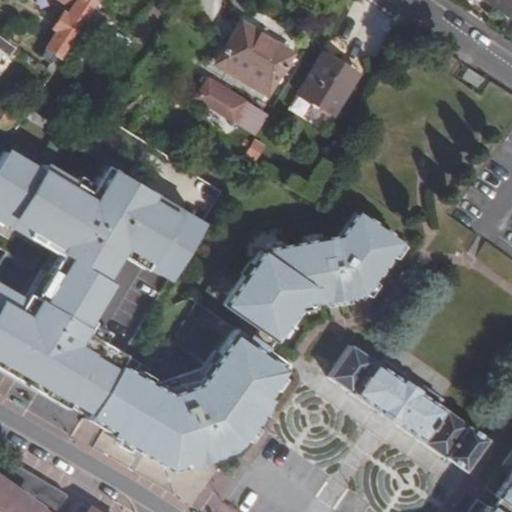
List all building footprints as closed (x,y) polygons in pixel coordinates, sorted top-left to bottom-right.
[(90,9),(92,5),(83,0),(48,0),(68,13),(65,17),(58,14),(48,27),(55,32),(44,50),(57,60),(79,27),(90,9)] [(511,4),(511,0),(476,0),(482,4),(484,0),(505,14),(511,4)] [(98,15),(90,9),(79,27),(87,32),(98,15)] [(286,56),(238,26),(216,62),(265,93),(286,56)] [(9,31),(2,41),(11,47),(17,37),(9,31)] [(2,41),(0,39),(0,53),(4,56),(11,47),(2,41)] [(57,60),(44,50),(38,59),(52,68),(57,60)] [(353,78),(317,58),(294,98),(330,118),(353,78)] [(466,71),(461,79),(476,89),(481,81),(466,71)] [(251,110),(200,78),(197,84),(202,87),(194,98),(235,124),(236,122),(241,125),(251,110)] [(264,119),(251,110),(241,125),(255,134),(264,119)] [(15,123),(0,112),(0,135),(6,140),(15,123)] [(41,363),(67,319),(93,277),(101,282),(118,253),(152,196),(103,165),(87,191),(41,163),(37,170),(2,149),(0,152),(0,224),(41,249),(49,254),(22,300),(3,288),(2,291),(0,289),(0,364),(9,370),(20,350),(41,363)] [(166,282),(200,225),(152,196),(118,253),(166,282)] [(360,299),(399,244),(356,214),(338,238),(263,253),(260,253),(222,306),(272,342),(296,308),(360,299)] [(67,348),(76,334),(70,331),(75,323),(67,319),(41,363),(52,369),(65,347),(67,348)] [(209,366),(148,387),(140,381),(147,369),(122,355),(121,356),(84,417),(104,429),(102,432),(165,470),(178,465),(179,468),(194,463),(191,456),(203,452),(205,459),(220,454),(220,451),(235,446),(273,392),(268,389),(276,378),(285,366),(234,330),(209,366)] [(84,417),(121,356),(101,345),(90,362),(65,406),(84,417)] [(65,406),(90,362),(67,348),(65,347),(52,369),(41,363),(28,385),(65,406)] [(437,408),(440,401),(421,388),(418,394),(399,382),(403,376),(382,363),(379,369),(348,348),(328,380),(378,416),(392,425),(443,461),(444,459),(461,472),(483,441),(437,408)] [(28,385),(41,363),(20,350),(9,370),(7,372),(28,385)] [(194,463),(205,459),(203,452),(191,456),(194,463)] [(0,511),(51,511),(61,497),(9,464),(0,477),(0,511)] [(511,469),(494,496),(504,503),(511,508),(511,469)]
